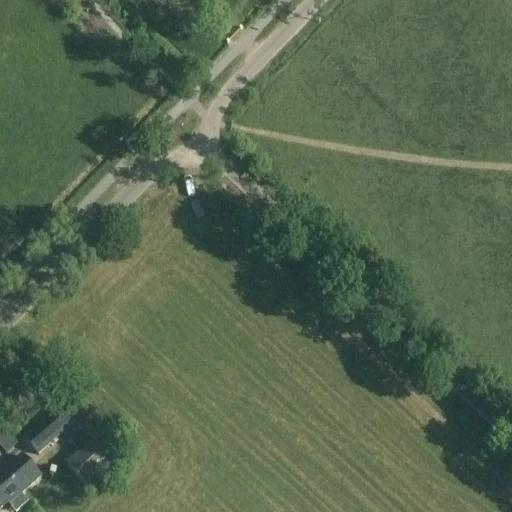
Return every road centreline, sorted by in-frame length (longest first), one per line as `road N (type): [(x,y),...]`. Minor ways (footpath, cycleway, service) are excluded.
road 1 (unclassified): [(511,436),(198,141)]
road 2 (unclassified): [(0,331),(145,177),(198,141)]
road 3 (unclassified): [(316,0),(231,87),(198,141)]
